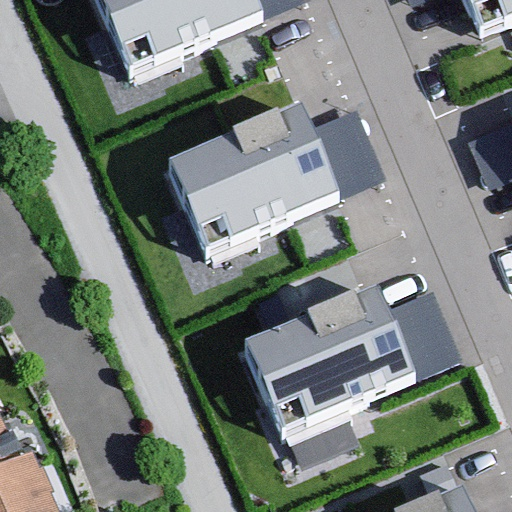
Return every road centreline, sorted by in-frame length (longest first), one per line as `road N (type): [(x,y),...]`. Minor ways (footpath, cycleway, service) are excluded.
road 1 (residential): [(220,511),(0,4)]
road 2 (residential): [(357,0),(511,367)]
